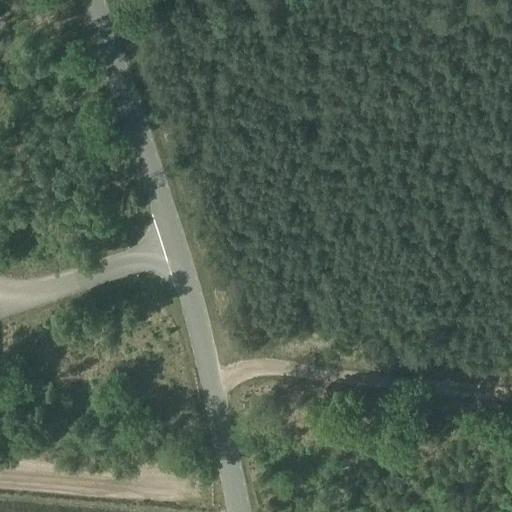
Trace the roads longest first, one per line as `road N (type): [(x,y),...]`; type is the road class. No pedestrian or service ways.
road 1 (track): [(207,364),(511,393)]
road 2 (track): [(0,475),(234,493)]
